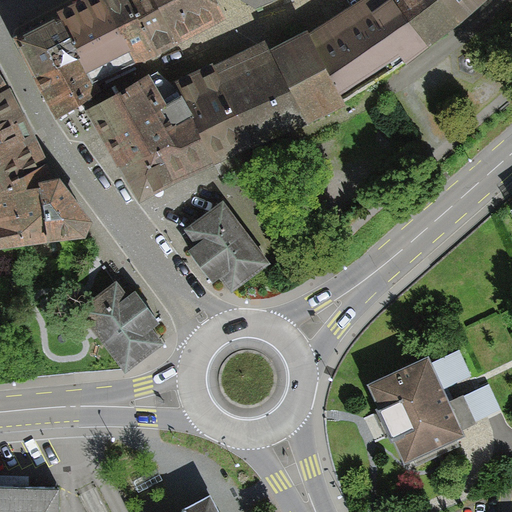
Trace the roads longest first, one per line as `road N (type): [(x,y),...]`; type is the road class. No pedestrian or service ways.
road 1 (residential): [(502,0),(360,106),(190,185),(125,228)]
road 2 (residential): [(317,0),(156,66),(47,127)]
road 3 (secondary): [(0,413),(195,392)]
road 4 (primary): [(373,272),(511,153)]
road 5 (residential): [(212,337),(125,228)]
road 6 (residential): [(125,228),(47,127)]
road 7 (primary): [(373,272),(259,324)]
road 8 (primary): [(304,376),(373,272)]
